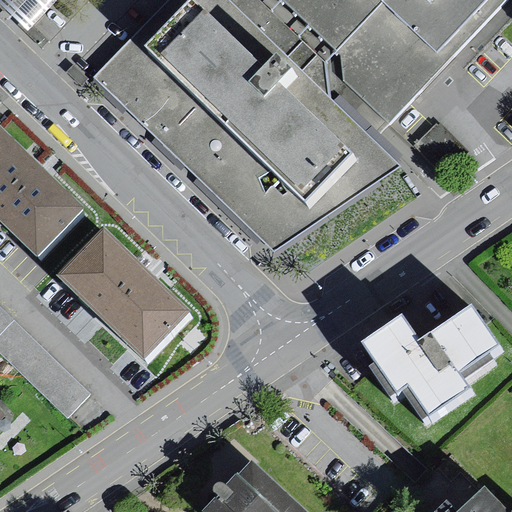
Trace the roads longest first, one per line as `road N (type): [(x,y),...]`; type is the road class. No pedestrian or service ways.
road 1 (residential): [(0,46),(253,303),(283,345)]
road 2 (residential): [(41,511),(283,345)]
road 3 (residential): [(283,345),(511,192)]
